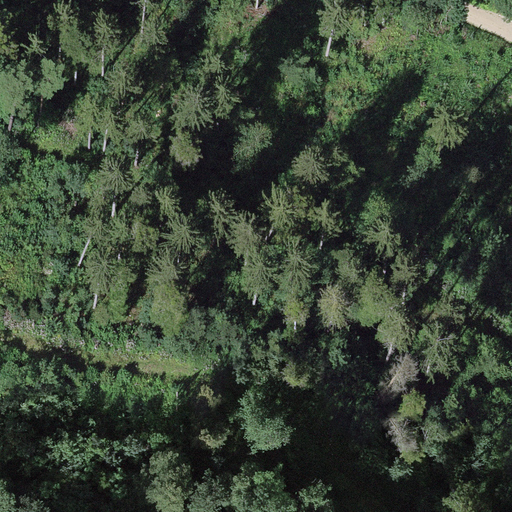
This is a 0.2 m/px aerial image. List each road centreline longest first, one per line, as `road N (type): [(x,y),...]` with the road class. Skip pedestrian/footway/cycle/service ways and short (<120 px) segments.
road 1 (track): [(511,348),(362,243),(297,219),(153,191),(95,165),(0,148)]
road 2 (track): [(0,338),(81,366),(180,367),(251,394),(379,486),(430,509),(487,511),(511,503)]
